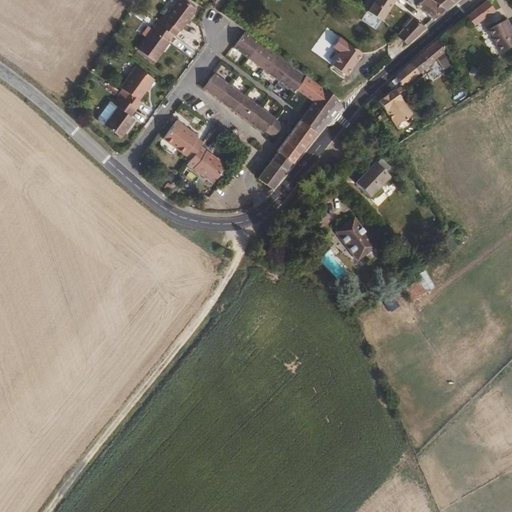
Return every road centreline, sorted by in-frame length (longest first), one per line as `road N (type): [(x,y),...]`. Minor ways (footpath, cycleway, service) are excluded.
road 1 (track): [(49,511),(222,285),(240,250),(241,224)]
road 2 (tertiary): [(241,224),(274,202),(356,102),(475,0)]
road 3 (tertiary): [(120,172),(181,217),(241,224)]
